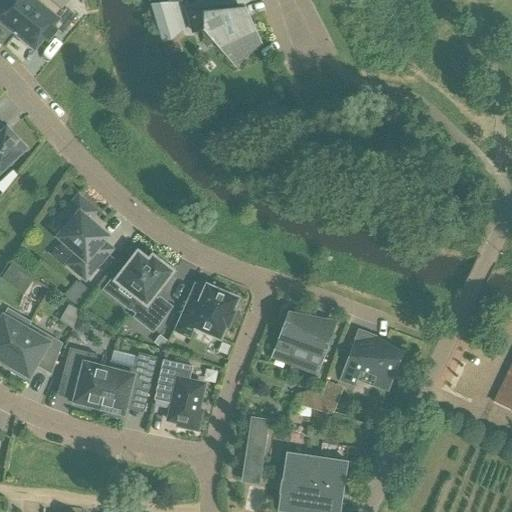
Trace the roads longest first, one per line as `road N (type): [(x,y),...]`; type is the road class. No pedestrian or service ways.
road 1 (residential): [(0,398),(62,432),(213,458),(271,280)]
road 2 (residential): [(0,67),(129,206),(199,253),(271,280)]
road 3 (residential): [(367,511),(460,316)]
road 4 (residential): [(271,280),(427,334)]
